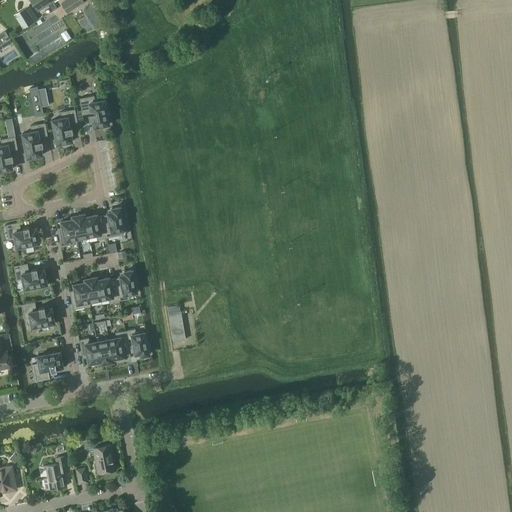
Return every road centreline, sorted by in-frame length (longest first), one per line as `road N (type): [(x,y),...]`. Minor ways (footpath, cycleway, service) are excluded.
road 1 (residential): [(44,208),(104,197),(96,149),(16,187),(20,213)]
road 2 (residential): [(80,395),(56,270)]
